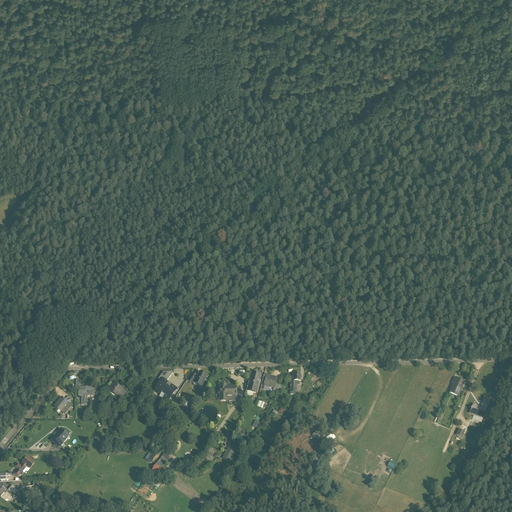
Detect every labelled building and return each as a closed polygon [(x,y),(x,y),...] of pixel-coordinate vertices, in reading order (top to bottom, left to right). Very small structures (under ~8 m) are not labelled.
[(198,377),(191,373),(186,381),(194,385),(194,384),(198,377)] [(207,377),(200,373),(198,377),(194,384),(201,387),(207,377)] [(261,375),(253,373),(250,382),(249,387),(257,389),(261,375)] [(163,374),(159,380),(162,383),(164,380),(167,382),(173,374),(163,374)] [(293,374),(293,378),(291,378),(290,395),(294,395),(296,392),(296,382),(300,382),(300,375),(293,374)] [(276,378),(266,376),(265,382),(271,383),(270,388),(274,389),(275,384),(276,378)] [(177,390),(169,384),(167,382),(164,380),(162,383),(156,391),(169,401),(177,390)] [(465,383),(456,380),(454,385),(451,392),(459,396),(465,383)] [(122,390),(112,383),(107,390),(116,396),(119,393),(120,394),(122,390)] [(93,387),(85,387),(85,390),(83,392),(78,392),(78,396),(81,396),(81,405),(86,405),(86,400),(86,396),(93,397),(93,387)] [(236,387),(227,387),(227,397),(236,397),(236,395),(236,394),(236,387)] [(122,390),(120,394),(119,393),(116,396),(121,399),(126,393),(122,390)] [(192,393),(186,390),(183,397),(188,399),(190,400),(192,393)] [(196,395),(192,393),(190,400),(188,399),(188,400),(190,401),(192,396),(195,398),(196,395)] [(63,399),(61,398),(54,406),(61,412),(65,407),(68,403),(64,400),(63,399)] [(481,409),(473,406),(470,414),(474,416),(475,415),(481,417),(483,413),(485,414),(487,411),(486,411),(490,400),(485,398),(483,402),(484,402),(481,409)] [(114,399),(107,409),(111,411),(117,402),(114,399)] [(69,437),(60,430),(55,437),(59,441),(63,444),(69,437)] [(229,445),(224,456),(231,460),(237,448),(229,445)] [(149,452),(145,460),(152,464),(156,455),(149,452)] [(164,453),(156,465),(161,469),(167,461),(165,460),(168,456),(164,453)] [(26,458),(20,467),(24,470),(26,467),(28,469),(33,463),(26,458)] [(390,463),(387,469),(393,471),(396,466),(390,463)] [(20,467),(16,464),(13,467),(17,470),(13,475),(17,478),(24,470),(20,467)] [(8,491),(14,496),(18,491),(13,486),(8,491)]
